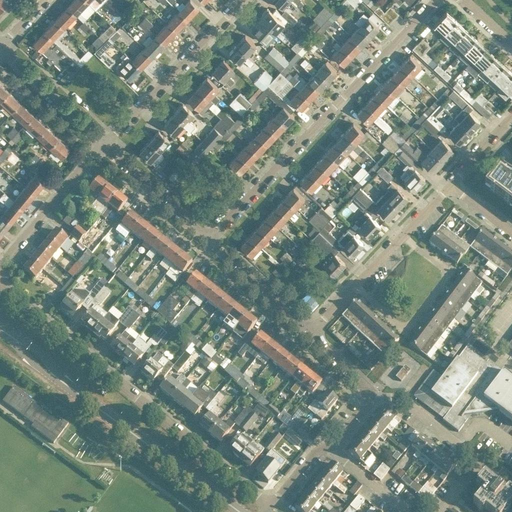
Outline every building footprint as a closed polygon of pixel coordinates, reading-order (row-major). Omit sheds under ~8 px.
[(85,0),(73,0),(67,6),(94,31),(98,27),(87,16),(85,18),(79,12),(87,3),(88,2),(85,0)] [(85,0),(88,2),(89,0),(101,0),(114,13),(118,9),(117,8),(109,0),(85,0)] [(190,0),(188,0),(179,11),(187,19),(199,7),(190,0)] [(273,0),(280,6),(284,10),(281,13),(288,20),(293,24),(297,20),(288,12),(296,4),(292,0),(273,0)] [(341,0),(337,5),(342,10),(350,2),(355,6),(360,1),(358,0),(341,0)] [(4,14),(12,5),(8,2),(0,12),(4,14)] [(315,20),(320,25),(328,15),(332,11),(325,4),(312,18),(315,20)] [(328,15),(334,20),(342,10),(337,5),(332,11),(328,15)] [(65,26),(76,14),(67,6),(56,18),(64,27),(65,26)] [(374,10),(389,24),(393,20),(384,12),(378,6),(374,10)] [(390,6),(384,12),(393,20),(398,14),(390,6)] [(263,15),(260,19),(275,33),(284,41),(288,37),(279,29),(288,20),(281,13),(275,9),(272,12),(267,8),(262,14),(263,15)] [(176,31),(187,19),(179,11),(168,22),(167,23),(176,31)] [(434,24),(441,31),(444,33),(456,21),(446,12),(447,11),(446,11),(433,24),(434,24)] [(377,26),(382,21),(373,12),(364,22),(358,17),(354,21),(359,26),(360,26),(370,36),(379,27),(377,26)] [(145,34),(144,32),(148,28),(141,21),(132,13),(128,17),(142,32),(135,39),(138,41),(145,34)] [(328,15),(320,25),(325,30),(334,20),(328,15)] [(145,17),(141,21),(148,28),(152,24),(145,17)] [(58,38),(66,29),(64,27),(56,18),(44,31),(56,43),(69,55),(81,66),(92,53),(80,42),(78,46),(85,52),(80,57),(63,42),(62,43),(58,38)] [(255,21),(249,27),(267,43),(275,33),(260,19),(256,22),(255,21)] [(315,20),(310,26),(315,31),(320,25),(315,20)] [(90,29),(83,21),(78,26),(86,33),(90,29)] [(453,41),(448,46),(450,47),(465,30),(456,21),(444,33),(453,41)] [(155,35),(164,44),(176,31),(167,23),(166,24),(155,35)] [(110,36),(116,29),(110,24),(99,36),(104,41),(108,37),(110,36)] [(325,30),(320,25),(315,31),(309,38),(309,39),(317,46),(319,47),(325,41),(319,36),(325,30)] [(361,46),(362,45),(370,36),(360,26),(359,26),(351,35),(350,36),(361,46)] [(117,28),(116,29),(110,36),(108,37),(113,41),(121,32),(117,28)] [(450,47),(458,55),(462,50),(464,51),(475,39),(465,30),(450,47)] [(44,31),(33,42),(41,50),(47,45),(51,49),(56,43),(44,31)] [(155,35),(153,38),(144,47),(152,56),(164,44),(155,35)] [(245,35),(237,44),(250,56),(254,52),(251,49),(256,45),(245,35)] [(350,36),(341,45),(352,55),(361,46),(350,36)] [(98,48),(94,52),(98,56),(104,50),(113,41),(108,37),(104,41),(98,48)] [(422,38),(417,43),(426,51),(430,46),(422,38)] [(317,46),(309,39),(297,52),(301,56),(309,47),(313,51),(317,46)] [(471,59),(465,66),(466,67),(484,47),(475,39),(464,51),(471,59)] [(336,41),(332,45),(337,50),(333,54),(343,64),(352,55),(341,45),(341,46),(336,41)] [(65,68),(72,75),(81,66),(69,55),(56,43),(51,49),(47,45),(41,50),(49,58),(46,61),(50,64),(52,61),(62,70),(65,68)] [(412,48),(419,55),(432,67),(436,63),(425,52),(426,51),(417,43),(412,48)] [(250,63),(254,60),(250,56),(237,44),(228,53),(239,63),(244,57),(250,63)] [(131,53),(129,56),(132,59),(132,60),(141,68),(152,56),(144,47),(143,48),(135,57),(131,53)] [(273,47),(268,51),(284,66),(288,61),(273,47)] [(466,67),(474,75),(481,68),(482,69),(494,56),(484,47),(466,67)] [(35,50),(31,55),(34,58),(39,53),(35,50)] [(104,50),(98,56),(101,59),(109,66),(114,60),(107,53),(104,50)] [(119,56),(121,58),(115,65),(130,80),(141,68),(132,60),(132,59),(129,56),(124,51),(119,56)] [(284,66),(268,51),(264,56),(280,71),(284,66)] [(301,56),(297,52),(288,61),(292,65),(301,56)] [(410,55),(401,64),(413,75),(421,66),(410,55)] [(504,65),(494,56),(482,69),(492,78),(504,65)] [(233,69),(223,59),(213,70),(224,80),(224,79),(230,85),(235,80),(228,75),(233,69)] [(304,59),(300,64),(305,68),(309,63),(304,59)] [(284,66),(280,71),(279,71),(283,75),(292,65),(288,61),(284,66)] [(326,62),(317,71),(327,81),(336,72),(326,62)] [(318,90),(319,89),(327,81),(317,71),(309,63),(305,68),(312,75),(309,79),(308,80),(318,90)] [(432,67),(441,75),(445,71),(436,63),(432,67)] [(414,85),(418,80),(413,75),(401,64),(392,74),(404,85),(405,84),(409,80),(414,85)] [(492,78),(501,86),(511,75),(511,73),(504,65),(492,78)] [(253,81),(259,86),(256,89),(260,93),(263,89),(267,85),(274,78),(264,69),(253,81)] [(279,71),(274,78),(267,85),(293,109),(297,105),(301,109),(309,100),(298,89),(290,98),(285,94),(293,85),(283,75),(279,71)] [(445,71),(441,75),(446,80),(450,76),(445,71)] [(392,74),(392,75),(383,84),(395,95),(403,86),(404,85),(392,74)] [(511,75),(501,86),(510,94),(509,95),(510,95),(511,92),(511,75)] [(301,76),(293,84),(298,89),(309,100),(318,90),(308,80),(307,81),(306,81),(301,76)] [(214,103),(219,98),(213,93),(218,87),(207,77),(197,87),(212,100),(211,100),(214,103)] [(452,85),(460,92),(464,88),(456,81),(452,85)] [(401,100),(395,95),(383,84),(374,94),(386,104),(390,107),(392,104),(395,107),(401,100)] [(271,111),(275,115),(285,125),(294,116),(290,112),(293,109),(267,85),(263,89),(276,102),(274,104),(276,105),(271,111)] [(203,110),(211,100),(212,100),(197,87),(188,98),(199,108),(200,107),(203,110)] [(464,88),(460,92),(470,101),(473,97),(464,88)] [(251,102),(254,99),(260,93),(256,89),(247,99),(251,102)] [(448,94),(462,108),(454,117),(459,121),(470,131),(479,121),(469,111),(472,107),(453,89),(448,94)] [(444,90),(437,97),(441,101),(448,94),(444,90)] [(0,107),(9,115),(12,111),(12,112),(21,103),(8,91),(0,99),(0,107)] [(249,105),(251,102),(247,99),(239,91),(234,97),(246,108),(249,105)] [(377,114),(386,104),(374,94),(365,104),(377,114)] [(234,97),(228,103),(241,114),(246,108),(234,97)] [(440,104),(440,103),(441,101),(437,97),(436,98),(428,108),(419,117),(424,121),(427,117),(432,112),(436,109),(440,104)] [(475,99),(473,97),(470,101),(487,118),(491,113),(482,105),(476,99),(475,99)] [(259,103),(254,99),(251,102),(249,105),(253,109),(259,103)] [(496,107),(488,99),(482,105),(491,113),(496,107)] [(24,122),(21,126),(22,127),(33,115),(21,103),(12,112),(13,112),(24,122)] [(182,104),(173,114),(184,124),(193,114),(182,104)] [(394,131),(377,114),(365,104),(357,113),(368,123),(373,119),(389,134),(381,142),(392,152),(393,152),(394,152),(399,147),(405,140),(401,136),(395,130),(394,131)] [(442,131),(445,128),(435,118),(445,108),(440,104),(436,109),(432,112),(427,117),(442,131)] [(220,118),(213,126),(222,134),(229,126),(234,121),(220,108),(215,113),(220,118)] [(238,117),(242,121),(250,112),(246,108),(241,114),(238,117)] [(174,134),(184,124),(173,114),(164,124),(174,134)] [(22,127),(25,129),(28,126),(37,134),(37,135),(45,126),(33,115),(22,127)] [(276,135),(277,134),(285,125),(275,115),(266,124),(266,125),(276,135)] [(229,126),(233,131),(242,121),(238,117),(234,121),(229,126)] [(418,126),(421,123),(422,123),(424,121),(419,117),(409,126),(415,132),(420,128),(418,126)] [(422,123),(436,137),(442,131),(427,117),(424,121),(422,123)] [(449,132),(460,142),(470,131),(459,121),(449,132)] [(362,149),(356,142),(364,133),(353,123),(344,132),(362,149)] [(257,125),(252,130),(256,134),(267,144),(276,135),(266,125),(261,129),(257,125)] [(13,126),(6,134),(11,138),(18,130),(13,126)] [(37,135),(38,135),(50,147),(58,138),(45,126),(37,135)] [(222,134),(213,126),(201,140),(209,148),(213,144),(219,138),(222,134)] [(219,138),(223,142),(233,131),(229,126),(222,134),(219,138)] [(401,136),(405,140),(408,137),(411,133),(407,130),(407,129),(401,135),(401,136)] [(23,134),(18,130),(11,138),(16,142),(23,134)] [(165,155),(170,150),(165,145),(169,140),(158,130),(149,141),(160,150),(160,151),(165,155)] [(248,135),(252,139),(248,143),(247,144),(258,154),(267,144),(256,134),(252,130),(248,135)] [(352,147),(358,153),(362,149),(344,132),(335,142),(347,152),(352,147)] [(61,157),(69,149),(58,138),(50,147),(61,157)] [(217,148),(221,144),(223,142),(219,138),(213,144),(217,148)] [(452,148),(442,139),(432,150),(443,160),(449,153),(448,152),(452,148)] [(184,148),(185,149),(188,146),(182,140),(179,144),(184,148)] [(192,149),(188,154),(194,159),(197,161),(209,148),(201,140),(192,149)] [(436,165),(437,166),(443,160),(432,150),(427,155),(417,146),(414,149),(405,140),(399,147),(414,160),(418,156),(422,159),(422,160),(432,169),(436,165)] [(160,151),(160,150),(149,141),(140,151),(150,161),(160,151)] [(326,151),(338,162),(347,152),(335,142),(326,151)] [(188,154),(183,149),(184,148),(179,144),(175,148),(185,157),(186,156),(194,164),(197,161),(194,159),(188,154)] [(247,144),(246,144),(238,153),(248,164),(258,154),(247,144)] [(3,150),(0,153),(0,165),(3,167),(15,152),(7,146),(3,150)] [(380,167),(381,165),(382,165),(381,165),(393,153),(385,146),(380,151),(383,154),(375,162),(380,167)] [(399,147),(394,152),(406,164),(402,168),(405,171),(400,176),(414,189),(425,178),(413,168),(410,164),(414,160),(399,147)] [(328,172),(338,162),(326,151),(317,161),(328,172)] [(31,165),(39,157),(34,153),(27,161),(31,165)] [(229,162),(240,173),(248,164),(238,153),(229,162)] [(40,165),(47,157),(43,154),(36,161),(40,165)] [(317,161),(308,171),(319,181),(328,172),(317,161)] [(375,162),(367,171),(372,175),(376,171),(380,167),(375,162)] [(176,165),(166,176),(176,184),(185,174),(176,165)] [(387,181),(392,176),(382,165),(381,165),(380,167),(376,171),(387,181)] [(511,177),(511,178),(499,168),(484,187),(511,207),(511,177)] [(300,180),(311,190),(319,181),(308,171),(300,180)] [(358,180),(362,185),(372,175),(367,171),(358,180)] [(45,181),(35,174),(24,187),(33,195),(45,181)] [(89,191),(98,198),(99,199),(108,187),(98,180),(89,191)] [(354,193),(360,187),(362,185),(358,180),(348,190),(353,194),(354,193)] [(388,189),(384,194),(397,207),(407,197),(391,182),(386,187),(388,189)] [(24,187),(18,195),(14,200),(23,208),(33,195),(24,187)] [(90,209),(99,216),(117,194),(108,187),(99,199),(98,198),(90,209)] [(304,198),(293,187),(285,197),(296,207),(304,198)] [(375,202),(360,187),(354,193),(374,211),(374,212),(378,208),(388,217),(397,207),(384,194),(375,202)] [(353,194),(348,190),(339,200),(344,204),(349,198),(353,194)] [(354,193),(353,194),(349,198),(364,211),(354,221),(358,225),(370,236),(380,225),(370,215),(374,211),(354,193)] [(126,203),(127,202),(117,194),(99,216),(105,221),(113,210),(122,217),(130,207),(126,203)] [(296,207),(285,197),(276,206),(287,217),(296,207)] [(333,198),(324,209),(332,217),(336,212),(337,212),(344,204),(339,200),(337,202),(333,198)] [(14,200),(3,212),(3,213),(12,221),(23,208),(14,200)] [(276,206),(275,207),(267,216),(278,227),(286,217),(287,217),(276,206)] [(308,219),(315,226),(319,230),(323,226),(327,221),(332,217),(324,209),(321,206),(308,219)] [(292,219),(299,211),(296,208),(289,215),(292,219)] [(0,232),(1,234),(12,221),(3,213),(0,216),(0,232)] [(72,230),(79,222),(70,214),(63,222),(72,230)] [(131,214),(121,226),(131,233),(140,222),(131,214)] [(269,236),(278,227),(267,216),(258,225),(269,236)] [(465,223),(476,232),(478,228),(467,220),(465,223)] [(151,230),(140,222),(131,233),(141,241),(141,242),(151,230)] [(257,226),(248,236),(259,246),(268,237),(269,236),(257,226)] [(310,239),(314,236),(319,231),(319,230),(315,226),(306,236),(310,239)] [(319,230),(319,231),(331,243),(336,237),(332,234),(329,230),(323,226),(319,230)] [(77,227),(70,236),(78,243),(86,234),(77,227)] [(457,265),(463,257),(470,248),(441,227),(429,244),(457,265)] [(342,235),(337,240),(343,245),(345,248),(353,254),(363,243),(356,237),(348,229),(342,235)] [(142,242),(151,250),(152,250),(161,238),(151,230),(141,242),(142,242)] [(68,240),(56,231),(48,240),(60,250),(68,240)] [(92,254),(105,238),(96,231),(83,247),(92,254)] [(309,241),(323,254),(318,259),(334,274),(345,263),(335,254),(338,249),(331,243),(319,231),(314,236),(310,239),(309,241)] [(482,231),(470,248),(479,255),(492,239),(482,231)] [(251,255),(258,248),(259,246),(248,236),(240,245),(251,255)] [(294,256),(309,241),(310,239),(306,236),(291,253),(294,256)] [(145,257),(150,261),(156,254),(161,258),(162,258),(172,247),(161,238),(152,250),(151,250),(145,257)] [(479,255),(488,262),(501,246),(492,239),(479,255)] [(51,260),(60,250),(48,240),(40,251),(51,260)] [(510,253),(501,246),(488,262),(497,270),(510,253)] [(162,258),(163,259),(172,267),(182,255),(172,247),(162,258)] [(31,261),(43,270),(51,260),(40,251),(31,261)] [(82,262),(87,266),(94,258),(91,255),(87,251),(83,256),(86,257),(82,262)] [(511,269),(511,254),(510,253),(497,270),(507,277),(511,269)] [(182,275),(192,263),(182,255),(172,267),(182,275)] [(287,256),(279,264),(283,268),(291,260),(287,256)] [(35,280),(41,272),(43,270),(31,261),(23,270),(35,280)] [(114,275),(120,268),(111,261),(105,267),(114,275)] [(82,267),(76,262),(70,271),(75,275),(82,267)] [(273,271),(276,275),(283,268),(279,264),(273,271)] [(437,351),(444,342),(440,339),(470,299),(474,302),(483,291),(479,288),(482,284),(465,271),(409,345),(426,357),(433,348),(437,351)] [(116,277),(128,288),(132,283),(120,272),(116,277)] [(181,301),(186,305),(195,293),(204,282),(195,274),(186,286),(190,289),(181,301)] [(101,279),(98,283),(105,288),(108,284),(101,279)] [(71,280),(64,288),(68,291),(75,283),(71,280)] [(215,290),(204,282),(195,293),(205,301),(206,302),(215,290)] [(87,297),(93,302),(105,288),(98,283),(87,297)] [(132,291),(145,301),(148,297),(135,287),(132,291)] [(50,304),(55,308),(68,291),(64,288),(50,304)] [(93,302),(98,306),(99,307),(111,293),(105,288),(93,302)] [(206,302),(207,303),(217,310),(226,299),(215,290),(206,302)] [(496,295),(464,337),(450,355),(453,357),(462,346),(499,297),(496,295)] [(72,318),(79,310),(82,306),(71,297),(61,309),(72,318)] [(152,309),(157,304),(148,297),(145,301),(144,302),(152,309)] [(178,305),(169,298),(161,307),(157,313),(171,324),(177,316),(173,312),(178,305)] [(226,299),(217,310),(226,318),(227,319),(236,307),(226,299)] [(352,326),(366,311),(356,301),(341,317),(352,326)] [(112,331),(119,323),(123,327),(137,310),(131,304),(128,307),(117,321),(109,314),(108,315),(92,334),(99,340),(100,339),(104,342),(113,331),(112,331)] [(86,327),(85,328),(92,334),(108,315),(98,306),(91,313),(90,313),(82,324),(86,327)] [(223,326),(232,333),(233,333),(247,315),(236,307),(227,319),(228,319),(223,326)] [(119,339),(110,349),(122,358),(130,348),(139,338),(129,329),(142,314),(137,310),(123,327),(127,330),(119,339)] [(359,333),(373,317),(366,311),(352,326),(359,333)] [(247,315),(233,333),(242,341),(256,323),(247,315)] [(367,340),(381,324),(373,317),(359,333),(367,340)] [(171,325),(180,333),(184,329),(174,321),(171,325)] [(381,324),(367,340),(376,349),(391,334),(381,324)] [(152,346),(155,348),(159,343),(166,335),(159,329),(148,343),(152,346)] [(159,343),(164,347),(176,333),(172,329),(166,335),(159,343)] [(191,342),(195,338),(184,329),(180,333),(191,342)] [(345,341),(334,332),(332,335),(342,344),(345,341)] [(246,353),(255,360),(260,354),(270,342),(260,334),(246,353)] [(376,349),(384,356),(398,341),(391,334),(376,349)] [(195,338),(191,342),(194,345),(199,349),(202,345),(197,341),(197,340),(195,338)] [(280,351),(270,342),(260,354),(271,362),(280,351)] [(136,353),(135,352),(130,348),(122,358),(133,368),(147,352),(152,346),(148,343),(147,345),(145,343),(141,347),(136,353)] [(207,346),(201,352),(210,360),(216,354),(207,346)] [(511,379),(488,361),(486,364),(473,354),(475,351),(468,346),(457,360),(443,379),(439,384),(435,389),(431,394),(430,395),(435,398),(441,402),(446,406),(451,410),(443,420),(442,421),(458,433),(463,426),(459,422),(463,416),(499,411),(511,421),(511,379)] [(361,357),(351,347),(348,350),(359,360),(361,357)] [(194,351),(189,348),(185,353),(190,356),(194,351)] [(281,371),(291,359),(280,351),(271,362),(281,371)] [(173,367),(172,369),(178,374),(191,357),(190,356),(185,353),(173,367)] [(156,379),(161,382),(172,369),(173,367),(168,363),(163,358),(157,354),(151,362),(141,374),(152,383),(156,379)] [(231,363),(230,363),(225,359),(220,366),(225,370),(231,363)] [(291,359),(281,371),(292,379),(301,367),(291,359)] [(205,360),(201,364),(206,370),(210,365),(205,360)] [(238,382),(240,379),(242,377),(229,366),(225,370),(223,372),(236,384),(238,382)] [(292,379),(292,380),(297,383),(290,392),(295,396),(298,392),(302,387),(302,388),(312,376),(301,367),(292,379)] [(401,382),(410,371),(405,367),(395,378),(401,382)] [(443,379),(433,372),(429,377),(439,384),(443,379)] [(168,379),(160,390),(171,399),(179,388),(186,380),(181,376),(174,384),(168,379)] [(321,383),(312,376),(302,388),(302,387),(298,392),(303,396),(307,391),(312,395),(321,383)] [(439,384),(429,377),(425,382),(435,389),(439,384)] [(248,386),(240,379),(238,382),(236,384),(244,391),(248,386)] [(181,407),(190,397),(184,392),(191,384),(186,380),(179,388),(171,399),(181,407)] [(435,389),(425,382),(421,387),(431,394),(435,389)] [(40,407),(14,387),(2,402),(33,425),(31,427),(54,444),(68,424),(42,405),(40,407)] [(431,394),(421,387),(417,392),(427,399),(430,395),(431,394)] [(256,401),(260,396),(252,390),(248,395),(256,401)] [(427,399),(417,392),(414,397),(423,404),(427,399)] [(314,402),(308,409),(321,420),(337,402),(327,393),(317,404),(314,402)] [(427,399),(423,404),(428,408),(435,398),(430,395),(427,399)] [(202,407),(207,401),(202,396),(197,402),(192,398),(183,409),(194,418),(203,407),(202,407)] [(260,396),(256,401),(266,410),(270,406),(270,405),(260,396)] [(435,398),(428,408),(433,412),(441,402),(435,398)] [(441,402),(433,412),(438,416),(446,406),(441,402)] [(283,412),(277,419),(291,431),(302,417),(308,409),(301,404),(290,418),(283,412)] [(266,410),(277,419),(283,412),(282,411),(279,414),(270,406),(266,410)] [(446,406),(438,416),(443,420),(451,410),(446,406)] [(215,408),(199,427),(209,435),(218,424),(214,420),(215,418),(220,412),(215,408)] [(378,417),(389,426),(393,421),(398,425),(401,421),(385,408),(378,417)] [(245,409),(234,423),(239,428),(250,414),(245,409)] [(245,433),(257,419),(250,414),(239,428),(245,433)] [(300,430),(307,422),(302,417),(291,431),(303,442),(308,437),(300,430)] [(389,426),(378,417),(370,426),(382,435),(386,430),(391,434),(394,430),(389,426)] [(234,426),(228,422),(223,428),(218,424),(209,435),(219,444),(234,426)] [(287,430),(282,426),(277,432),(282,436),(287,430)] [(374,444),(379,438),(384,442),(387,439),(382,435),(370,426),(363,435),(374,444)] [(289,430),(285,435),(298,447),(302,442),(289,430)] [(407,441),(411,444),(418,435),(414,432),(407,441)] [(270,453),(282,438),(276,433),(264,448),(270,453)] [(248,447),(252,443),(242,434),(228,451),(238,459),(248,447)] [(379,448),(374,444),(363,435),(356,444),(371,457),(372,456),(367,452),(371,447),(376,451),(379,448)] [(420,456),(420,455),(429,444),(420,437),(411,448),(417,453),(413,457),(417,460),(420,456)] [(403,453),(411,444),(407,441),(405,439),(398,448),(403,453)] [(259,456),(263,451),(257,446),(257,447),(252,443),(248,447),(238,459),(249,468),(259,456)] [(371,457),(356,444),(348,452),(364,465),(371,457)] [(422,465),(425,468),(429,463),(438,451),(429,444),(420,455),(420,456),(426,460),(422,465)] [(434,467),(431,472),(434,475),(438,470),(447,459),(438,451),(429,463),(434,467)] [(396,452),(391,458),(396,461),(400,456),(396,452)] [(268,483),(285,462),(280,459),(274,466),(268,461),(261,469),(257,474),(268,483)] [(390,469),(395,463),(390,459),(385,465),(390,469)] [(433,477),(438,481),(439,479),(443,482),(456,466),(447,459),(438,470),(434,475),(433,477)] [(347,477),(331,464),(324,473),(335,482),(339,477),(344,481),(347,477)] [(373,476),(380,482),(389,470),(382,465),(373,476)] [(343,494),(346,491),(335,482),(324,473),(316,482),(328,491),(332,486),(343,494)] [(484,474),(476,484),(484,490),(472,504),(482,511),(484,509),(488,511),(504,511),(506,511),(507,511),(511,511),(511,492),(508,489),(507,490),(504,487),(502,489),(484,474)] [(412,483),(404,477),(400,481),(409,487),(412,483)] [(320,500),(321,499),(325,494),(329,498),(332,495),(328,491),(316,482),(309,491),(320,500)] [(412,483),(409,487),(418,495),(422,489),(413,482),(412,483)] [(349,493),(353,497),(362,487),(357,483),(349,493)] [(422,489),(418,495),(427,502),(432,495),(423,488),(422,489)] [(313,509),(313,508),(318,503),(322,507),(325,503),(321,499),(320,500),(309,491),(302,500),(313,509)] [(365,501),(359,495),(350,507),(355,511),(365,501)] [(317,511),(313,508),(313,509),(302,500),(294,509),(298,511),(317,511)]
